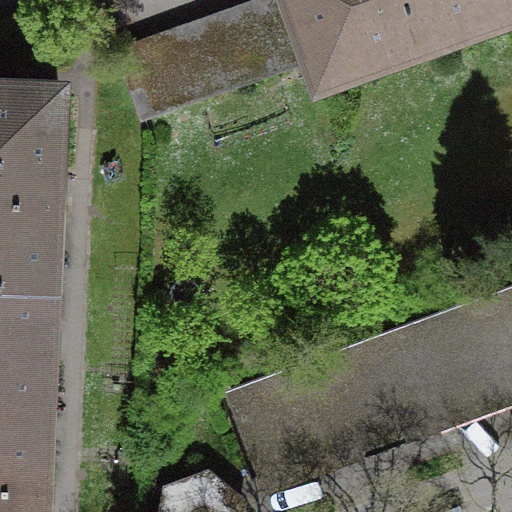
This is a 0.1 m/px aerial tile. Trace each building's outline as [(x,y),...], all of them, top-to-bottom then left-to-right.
[(143,117),(315,56),(295,0),(278,0),(207,25),(121,56),(143,117)] [(511,13),(507,0),(295,0),(315,56),(321,75),(325,73),(324,70),(358,58),(359,61),(401,47),(396,35),(430,23),(434,35),(475,21),(470,7),(490,0),(504,0),(510,14),(511,13)] [(48,343),(50,287),(54,187),(58,87),(0,84),(0,511),(40,511),(41,499),(45,399),(48,343)] [(511,384),(511,290),(231,393),(262,476),(312,458),(388,430),(511,384)] [(206,486),(177,496),(174,511),(228,511),(229,505),(206,486)] [(475,511),(471,498),(432,511),(475,511)]
